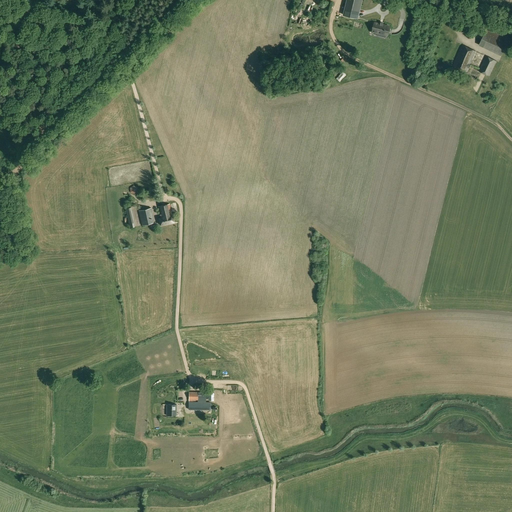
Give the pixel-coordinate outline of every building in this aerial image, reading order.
[(358,19),(362,0),(345,0),(342,15),(358,19)] [(387,37),(390,26),(374,21),(371,33),(376,34),(376,36),(386,38),(386,37),(387,37)] [(510,37),(488,27),(479,45),(501,55),(510,37)] [(470,64),(476,51),(463,46),(454,66),(467,72),(468,68),(469,68),(471,65),(470,64)] [(486,56),(479,71),(489,76),(497,61),(486,56)] [(160,226),(174,223),(170,204),(158,207),(160,217),(158,217),(160,226)] [(131,207),(130,208),(125,209),(130,228),(135,227),(131,207)] [(151,208),(139,211),(142,225),(154,223),(151,208)] [(189,400),(189,401),(193,401),(193,400),(198,400),(198,403),(206,403),(206,392),(189,392),(189,400)] [(167,415),(176,416),(176,405),(167,404),(167,415)]
